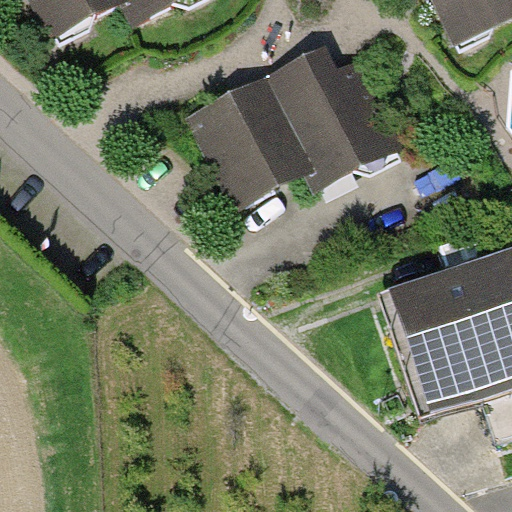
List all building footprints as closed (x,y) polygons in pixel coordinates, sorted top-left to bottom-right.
[(115,0),(13,0),(47,57),(123,14),(115,0)] [(193,0),(124,0),(136,25),(193,0)] [(511,0),(420,0),(442,50),(511,18),(511,0)] [(386,160),(332,50),(264,83),(318,193),(386,160)] [(260,95),(182,132),(225,223),(304,186),(260,95)] [(385,308),(420,407),(511,374),(511,275),(508,265),(385,308)]
